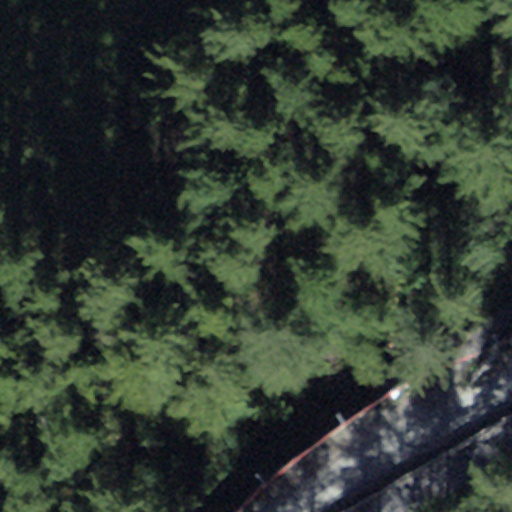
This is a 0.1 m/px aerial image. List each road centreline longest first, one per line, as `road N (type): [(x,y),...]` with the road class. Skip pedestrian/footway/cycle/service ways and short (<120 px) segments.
road 1 (track): [(511,372),(456,389),(345,455),(286,511)]
road 2 (track): [(360,511),(455,450),(511,424)]
